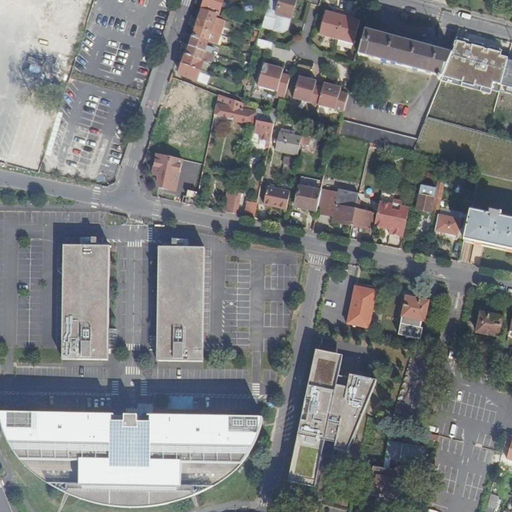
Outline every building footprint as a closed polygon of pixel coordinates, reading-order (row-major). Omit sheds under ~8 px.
[(0,0),(0,10),(14,12),(15,1),(0,0)] [(51,0),(47,10),(56,14),(61,4),(53,0),(51,0)] [(207,0),(203,12),(219,17),(220,17),(225,0),(207,0)] [(256,0),(256,5),(270,9),(272,0),(256,0)] [(272,0),(270,9),(266,26),(275,28),(278,33),(284,35),(289,32),(292,20),(293,20),(298,0),(272,0)] [(325,10),(319,34),(354,43),(360,20),(325,10)] [(219,17),(203,12),(201,20),(216,25),(219,17)] [(216,25),(201,20),(198,28),(222,37),(225,28),(216,25)] [(222,37),(198,28),(188,56),(204,62),(210,64),(212,65),(215,56),(214,55),(207,53),(209,47),(210,43),(219,46),(222,37)] [(444,49),(365,28),(358,55),(436,77),(439,78),(438,79),(442,80),(442,79),(452,51),(444,49)] [(453,49),(452,51),(442,79),(442,80),(490,94),(492,89),(499,90),(508,56),(501,54),(502,49),(492,46),(491,47),(483,45),(483,43),(475,41),(474,42),(468,41),(468,40),(456,36),(453,49)] [(508,56),(499,90),(511,93),(511,54),(509,54),(508,56)] [(204,62),(188,56),(185,66),(201,72),(204,62)] [(210,64),(204,62),(201,72),(208,73),(210,64)] [(284,69),(263,64),(257,88),(275,92),(274,97),(284,99),(289,76),(283,74),(284,69)] [(201,72),(185,66),(181,76),(198,82),(201,72)] [(201,72),(198,82),(208,85),(211,75),(208,73),(201,72)] [(317,79),(299,75),(293,99),(318,105),(323,86),(316,84),(317,79)] [(343,86),(324,81),(323,86),(318,105),(343,111),(348,93),(341,91),(343,86)] [(221,94),(217,116),(237,120),(237,122),(255,126),(259,108),(221,94)] [(26,128),(19,126),(8,158),(39,169),(57,115),(33,107),(26,128)] [(419,142),(344,122),(340,136),(414,155),(419,142)] [(263,141),(272,143),(276,126),(259,123),(256,134),(264,136),(263,141)] [(277,152),(300,158),(302,146),(304,139),(296,138),(296,134),(284,132),(283,135),(281,134),(277,152)] [(316,141),(304,138),(304,139),(302,146),(314,149),(316,141)] [(184,161),(159,155),(155,173),(161,188),(178,192),(184,161)] [(392,173),(417,179),(420,167),(395,161),(392,173)] [(283,179),(295,182),(297,169),(286,167),(283,179)] [(432,215),(440,217),(448,183),(440,181),(436,200),(432,215)] [(225,213),(235,215),(240,193),(241,188),(231,187),(225,213)] [(296,208),(318,213),(322,193),(300,188),(296,208)] [(265,206),(288,211),(292,194),(275,190),(271,189),(269,189),(265,206)] [(318,215),(335,218),(338,201),(350,204),(349,209),(357,211),(358,204),(360,195),(340,191),(340,194),(323,191),(322,193),(318,213),(318,215)] [(187,205),(197,207),(199,195),(189,193),(187,205)] [(244,194),(240,193),(235,215),(239,216),(244,194)] [(418,212),(432,215),(436,200),(421,197),(418,197),(418,200),(421,200),(418,212)] [(334,224),(353,228),(357,211),(349,209),(350,204),(338,201),(335,218),(334,224)] [(357,211),(353,228),(373,232),(376,215),(360,212),(361,205),(358,204),(357,211)] [(258,208),(248,206),(246,218),(255,220),(258,208)] [(410,214),(380,208),(377,223),(376,227),(383,229),(384,229),(385,229),(386,229),(387,229),(387,228),(388,228),(388,227),(392,228),(390,235),(404,239),(410,214)] [(511,219),(472,210),(469,223),(465,239),(465,241),(511,251),(511,219)] [(440,217),(437,233),(461,238),(464,222),(440,217)] [(461,238),(465,239),(469,223),(464,222),(461,238)] [(110,248),(63,247),(61,349),(61,361),(107,362),(110,248)] [(205,251),(159,250),(156,363),(202,364),(205,251)] [(348,327),(360,330),(368,292),(356,289),(348,327)] [(368,292),(360,330),(370,332),(373,321),(370,320),(371,314),(374,314),(378,294),(368,292)] [(429,305),(407,300),(399,338),(421,343),(424,331),(421,331),(422,324),(426,324),(429,305)] [(504,320),(482,315),(478,335),(500,339),(504,320)] [(321,353),(296,489),(323,495),(334,447),(345,449),(343,456),(356,459),(389,388),(358,380),(356,394),(344,391),(351,358),(321,353)] [(249,461),(256,450),(260,446),(265,434),(268,426),(268,425),(270,417),(151,415),(151,423),(141,423),(142,414),(125,414),(125,421),(113,421),(113,414),(0,413),(3,427),(7,441),(11,447),(15,454),(25,466),(31,471),(40,479),(50,485),(56,489),(63,492),(65,493),(67,494),(69,495),(74,497),(82,500),(83,500),(94,503),(110,507),(123,508),(137,509),(148,508),(157,507),(166,506),(180,503),(182,502),(193,498),(194,498),(197,497),(207,492),(209,491),(215,488),(224,482),(230,478),(239,469),(243,465),(246,465),(249,461)] [(428,442),(439,444),(440,438),(430,435),(428,442)] [(401,474),(374,469),(373,478),(371,478),(369,493),(399,498),(401,482),(399,482),(401,474)]
